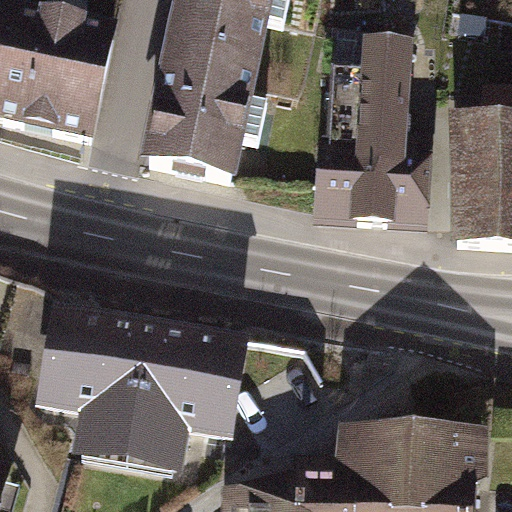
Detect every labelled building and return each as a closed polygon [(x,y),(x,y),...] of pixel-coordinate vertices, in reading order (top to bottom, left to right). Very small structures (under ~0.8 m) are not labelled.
[(0,0),(0,132),(87,150),(110,38),(0,15),(0,0)] [(277,0),(178,0),(145,164),(240,184),(277,0)] [(403,46),(352,46),(351,144),(315,144),(314,226),(430,227),(431,130),(402,130),(403,46)] [(483,123),(451,122),(447,245),(511,246),(511,93),(484,93),(483,123)] [(252,354),(55,315),(34,422),(82,431),(75,467),(182,488),(191,441),(233,449),(252,354)] [(314,510),(208,508),(207,511),(458,511),(459,447),(389,446),(316,444),(315,474),(314,510)]
